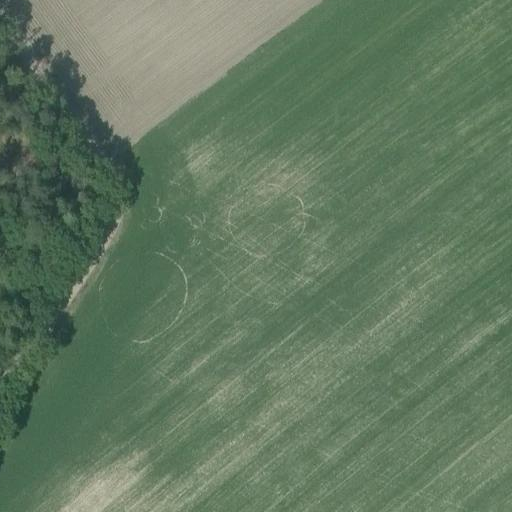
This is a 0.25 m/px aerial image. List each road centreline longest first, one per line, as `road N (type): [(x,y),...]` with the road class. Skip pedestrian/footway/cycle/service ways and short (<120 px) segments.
road 1 (track): [(71,276),(106,218),(108,184),(0,18)]
road 2 (track): [(71,276),(0,391)]
